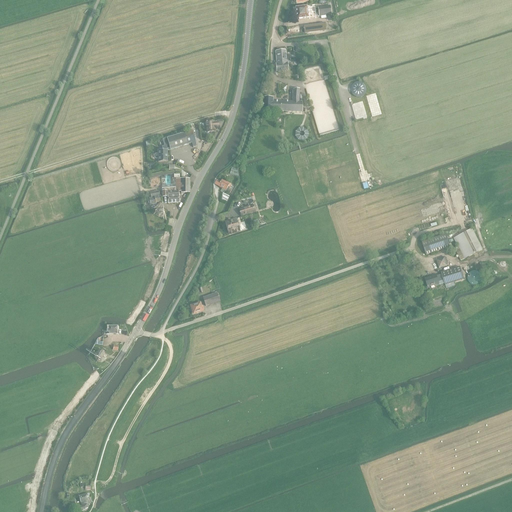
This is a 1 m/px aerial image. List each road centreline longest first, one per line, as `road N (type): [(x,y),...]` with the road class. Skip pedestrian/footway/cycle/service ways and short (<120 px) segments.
road 1 (secondary): [(136,330),(232,113),(250,0)]
road 2 (track): [(232,113),(0,181)]
road 3 (secondary): [(42,511),(66,433),(136,330)]
road 4 (track): [(56,18),(115,0),(174,14),(249,8)]
road 5 (track): [(0,305),(150,252),(170,256)]
road 6 (unclassified): [(136,330),(160,334),(196,268),(218,201)]
